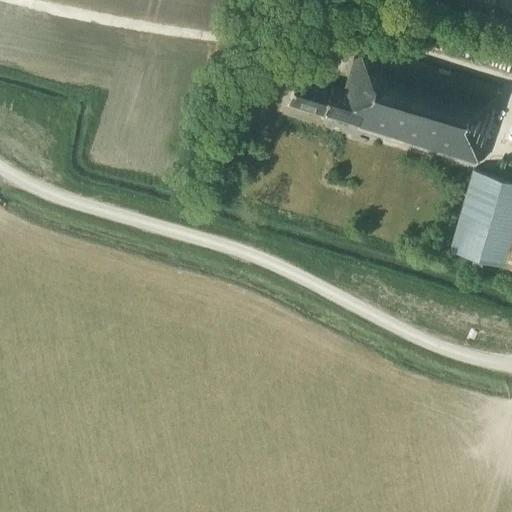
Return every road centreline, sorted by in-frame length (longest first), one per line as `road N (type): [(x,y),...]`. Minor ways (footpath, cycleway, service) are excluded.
road 1 (unclassified): [(511,363),(425,341),(269,262),(56,196),(0,167)]
road 2 (track): [(15,0),(197,35),(347,32),(511,82)]
